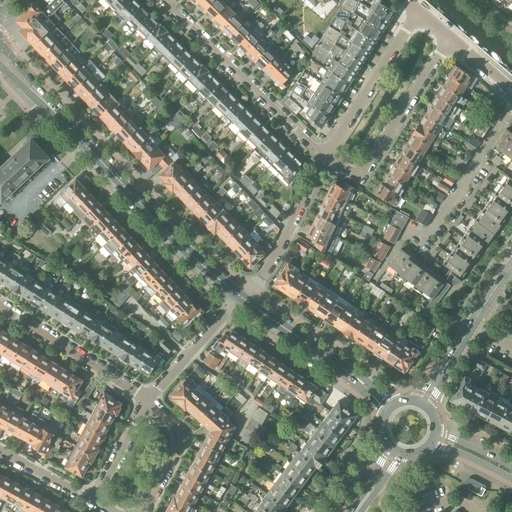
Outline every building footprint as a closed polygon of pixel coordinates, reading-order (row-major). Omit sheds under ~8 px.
[(24,27),(20,31),(27,39),(27,38),(31,35),(44,23),(49,18),(55,12),(61,7),(65,2),(63,0),(53,0),(54,0),(42,11),(37,16),(24,27)] [(115,0),(109,7),(118,14),(131,0),(115,0)] [(134,0),(131,0),(118,14),(126,23),(142,6),(138,2),(137,2),(134,0)] [(204,12),(215,0),(199,0),(196,4),(197,6),(199,9),(201,8),(204,12)] [(220,0),(215,0),(204,12),(208,15),(208,17),(211,19),(212,19),(213,20),(227,6),(220,0)] [(296,0),(322,22),(339,2),(335,0),(296,0)] [(355,0),(345,0),(342,6),(382,31),(383,30),(389,21),(370,9),(355,0)] [(355,0),(370,9),(389,21),(395,11),(386,5),(387,3),(381,0),(355,0)] [(20,22),(19,22),(24,27),(37,16),(42,11),(32,1),(32,2),(25,8),(25,11),(27,12),(19,19),(20,20),(20,22)] [(86,9),(80,3),(76,7),(82,13),(86,9)] [(142,6),(126,23),(130,27),(127,30),(131,34),(134,31),(150,15),(146,11),(146,10),(142,6)] [(227,6),(213,20),(213,22),(216,25),(217,25),(221,28),(235,13),(232,11),(227,6)] [(376,42),(382,31),(342,6),(335,16),(376,42)] [(31,35),(27,38),(34,45),(49,30),(61,19),(55,12),(49,18),(44,23),(31,35)] [(271,12),(267,16),(267,18),(269,21),(272,21),(276,17),(271,12)] [(235,13),(221,28),(224,31),(224,32),(227,35),(228,35),(229,35),(236,27),(241,23),(242,21),(235,13)] [(87,19),(92,24),(97,19),(92,14),(87,19)] [(136,32),(132,36),(136,40),(140,36),(144,40),(160,24),(156,20),(155,20),(150,15),(134,31),(136,32)] [(369,53),(376,42),(335,16),(328,27),(369,53)] [(244,22),(230,37),(230,39),(233,42),(235,42),(238,45),(252,31),(254,29),(259,24),(257,21),(252,25),(246,19),(244,22)] [(252,31),(238,45),(242,48),(242,50),(245,53),(246,53),(246,54),(261,39),(265,35),(260,30),(264,26),(260,23),(259,24),(254,29),(252,31)] [(160,24),(144,40),(153,48),(169,32),(160,24)] [(362,63),(369,53),(328,27),(322,37),(362,63)] [(261,39),(246,54),(247,54),(247,55),(250,58),(252,58),(255,61),(269,47),(273,43),(276,39),(274,36),(276,34),(270,29),(265,35),(261,39)] [(49,30),(34,45),(37,49),(38,49),(38,51),(41,54),(42,54),(58,40),(49,30)] [(169,32),(153,48),(161,56),(176,40),(172,37),(172,35),(169,32)] [(58,40),(42,54),(46,58),(46,60),(49,62),(50,63),(72,43),(64,35),(58,40)] [(307,35),(303,40),(312,48),(316,43),(311,39),(307,35)] [(350,83),(362,63),(322,37),(312,53),(311,59),(350,83)] [(176,40),(161,56),(169,64),(185,48),(181,44),(180,44),(176,40)] [(72,43),(50,63),(52,64),(52,66),(54,68),(56,68),(59,71),(74,58),(76,56),(78,54),(80,52),(72,43)] [(112,48),(108,43),(107,43),(103,47),(108,53),(112,48)] [(269,47),(255,61),(258,64),(259,65),(259,66),(262,69),(263,69),(263,70),(277,55),(272,50),(276,47),(275,46),(276,46),(273,43),(269,47)] [(296,44),(292,48),(296,52),(298,50),(301,48),(296,44)] [(123,46),(119,50),(127,57),(130,54),(126,49),(123,46)] [(301,48),(298,50),(302,54),(307,49),(303,46),(301,48)] [(185,48),(169,64),(178,72),(193,57),(189,53),(189,52),(185,48)] [(74,58),(59,71),(60,72),(60,74),(62,77),(64,77),(67,80),(83,66),(87,62),(78,54),(76,56),(74,58)] [(131,64),(136,59),(132,55),(126,60),(131,64)] [(277,55),(263,70),(264,70),(264,71),(267,74),(268,74),(272,78),(286,63),(285,63),(277,55)] [(193,57),(178,72),(186,80),(202,64),(198,60),(196,60),(193,57)] [(342,96),(350,83),(311,59),(303,71),(342,96)] [(83,66),(67,80),(71,84),(71,86),(73,88),(75,88),(75,89),(91,74),(94,71),(97,68),(90,60),(87,62),(83,66)] [(123,62),(118,67),(123,72),(128,67),(123,62)] [(286,63),(272,78),(275,81),(275,83),(278,85),(280,85),(283,89),(288,84),(285,81),(294,72),(290,68),(292,67),(287,62),(286,63)] [(147,71),(138,63),(133,68),(142,76),(147,71)] [(202,64),(186,80),(197,91),(212,76),(209,72),(210,72),(202,64)] [(456,65),(449,75),(451,76),(467,86),(473,76),(456,65)] [(91,74),(75,89),(76,90),(76,91),(78,94),(80,94),(83,97),(99,82),(102,79),(94,71),(91,74)] [(335,106),(342,96),(303,71),(297,82),(335,106)] [(140,78),(136,73),(131,78),(135,83),(140,78)] [(149,84),(154,79),(150,75),(145,79),(149,84)] [(212,76),(197,91),(206,99),(221,84),(221,82),(217,79),(216,79),(212,76)] [(447,80),(445,84),(445,85),(461,95),(464,91),(466,92),(468,87),(467,86),(451,76),(449,80),(447,80)] [(329,116),(335,106),(297,82),(290,92),(329,116)] [(100,84),(84,99),(88,103),(88,104),(90,106),(92,107),(108,92),(100,84)] [(221,84),(206,99),(214,107),(229,92),(225,88),(225,87),(222,84),(221,84)] [(441,90),(439,93),(439,95),(455,105),(457,101),(464,105),(467,99),(461,95),(445,85),(442,90),(441,90)] [(108,92),(92,107),(93,108),(93,109),(95,112),(97,112),(100,116),(116,101),(108,92)] [(229,92),(214,107),(222,115),(238,99),(234,96),(233,96),(229,92)] [(321,128),(329,116),(290,92),(288,95),(321,128)] [(495,94),(490,102),(492,103),(501,108),(503,104),(504,102),(495,94)] [(434,100),(432,103),(433,105),(451,116),(453,118),(456,113),(458,114),(461,109),(457,106),(455,105),(439,95),(436,100),(434,100)] [(116,101),(100,116),(103,118),(104,119),(104,121),(106,123),(108,123),(108,124),(124,110),(129,106),(121,97),(116,101)] [(155,97),(150,102),(153,105),(155,103),(158,100),(155,97)] [(238,99),(222,115),(231,123),(246,108),(242,105),(242,103),(238,99)] [(492,103),(486,113),(495,118),(501,108),(492,103)] [(428,110),(426,113),(427,115),(443,125),(445,126),(455,132),(461,122),(453,118),(451,116),(433,105),(430,110),(428,110)] [(246,108),(231,123),(239,131),(255,116),(251,112),(249,112),(246,108)] [(124,110),(108,124),(109,125),(109,126),(115,133),(116,133),(132,118),(124,110)] [(174,113),(167,119),(175,127),(181,121),(178,118),(174,113)] [(422,120),(420,123),(421,125),(420,125),(436,135),(439,130),(441,131),(445,126),(443,125),(427,115),(424,119),(422,120)] [(255,116),(239,131),(247,139),(262,124),(258,121),(258,119),(255,116)] [(132,118),(116,133),(120,136),(120,138),(122,140),(124,140),(124,141),(140,126),(132,118)] [(186,127),(182,122),(177,126),(182,131),(186,127)] [(480,122),(478,126),(475,124),(471,130),(482,137),(488,128),(480,122)] [(262,124),(247,139),(256,147),(271,132),(270,132),(270,131),(267,128),(266,128),(262,124)] [(419,124),(412,134),(414,135),(430,145),(436,135),(420,125),(419,124)] [(140,126),(124,141),(125,142),(125,143),(127,146),(129,146),(132,150),(148,135),(140,126)] [(196,126),(192,130),(199,138),(205,132),(203,129),(201,131),(196,126)] [(227,127),(221,133),(224,136),(230,130),(227,127)] [(445,282),(450,275),(451,273),(453,274),(456,277),(453,280),(453,281),(453,282),(453,283),(454,284),(456,284),(458,284),(462,278),(511,210),(511,133),(506,129),(492,148),(511,162),(511,175),(510,178),(508,176),(443,264),(450,269),(442,280),(401,249),(387,268),(431,301),(445,281),(445,282)] [(256,147),(254,149),(263,157),(264,156),(279,141),(275,137),(275,135),(272,133),(271,133),(271,132),(256,147)] [(134,151),(133,152),(141,160),(158,145),(161,141),(159,138),(155,139),(151,135),(150,136),(134,151)] [(410,141),(407,145),(423,155),(425,157),(428,151),(427,150),(430,145),(414,135),(414,136),(412,136),(410,139),(410,141)] [(477,146),(480,141),(473,137),(470,142),(477,146)] [(208,147),(213,142),(209,138),(204,143),(208,147)] [(24,146),(5,165),(1,160),(3,159),(0,156),(0,198),(2,201),(48,158),(31,140),(28,143),(27,142),(26,141),(23,144),(24,146)] [(213,142),(208,147),(212,151),(218,145),(213,141),(213,142)] [(264,156),(263,157),(271,165),(273,164),(287,148),(287,147),(284,144),(283,144),(279,141),(264,156)] [(474,151),(477,146),(470,142),(466,147),(474,151)] [(158,145),(141,160),(146,166),(147,165),(150,168),(157,162),(166,153),(158,145)] [(404,151),(401,155),(419,166),(422,162),(420,160),(423,155),(407,145),(406,146),(404,149),(404,151)] [(166,153),(157,162),(162,167),(171,158),(176,154),(177,153),(172,148),(166,153)] [(273,164),(271,165),(279,173),(280,171),(295,157),(292,153),(292,152),(289,149),(287,149),(287,148),(273,164)] [(216,155),(221,161),(227,155),(222,149),(216,155)] [(398,160),(395,165),(411,175),(416,178),(422,168),(419,166),(401,155),(400,156),(398,159),(398,160)] [(280,171),(279,173),(290,184),(295,179),(294,178),(297,175),(296,174),(300,169),(302,164),(301,162),(301,161),(298,158),(297,158),(295,157),(280,171)] [(171,158),(162,167),(165,170),(162,173),(164,175),(163,177),(163,179),(166,183),(167,185),(184,168),(176,160),(174,162),(171,158)] [(233,163),(229,159),(229,158),(223,163),(228,168),(233,163)] [(462,166),(463,166),(464,166),(467,161),(461,158),(458,163),(462,166)] [(462,166),(458,163),(451,159),(448,165),(459,171),(462,166)] [(392,170),(389,175),(404,184),(407,186),(410,181),(408,180),(411,175),(395,165),(393,165),(391,169),(392,170)] [(224,178),(228,174),(221,166),(217,170),(224,178)] [(167,185),(167,187),(169,190),(171,189),(173,190),(174,189),(177,192),(192,177),(184,168),(167,185)] [(203,183),(209,177),(207,174),(200,180),(203,183)] [(248,189),(249,188),(253,184),(253,183),(245,175),(240,180),(248,189)] [(386,180),(383,184),(398,193),(400,194),(403,190),(401,189),(404,184),(389,175),(387,175),(385,178),(386,180)] [(448,176),(444,182),(451,187),(455,180),(448,176)] [(177,192),(176,194),(179,197),(181,196),(184,200),(200,185),(192,177),(177,192)] [(76,179),(59,195),(66,203),(82,188),(82,187),(82,185),(79,182),(78,183),(75,180),(76,179)] [(451,187),(444,182),(442,181),(437,188),(447,194),(451,187)] [(331,190),(329,194),(348,204),(355,189),(344,183),(342,188),(334,184),(333,184),(332,185),(330,188),(331,190)] [(381,183),(375,193),(396,206),(398,202),(395,199),(398,193),(383,184),(381,183)] [(249,188),(254,194),(259,190),(253,184),(249,188)] [(184,200),(184,202),(187,205),(189,205),(192,208),(208,193),(200,185),(184,200)] [(82,188),(66,203),(73,210),(73,211),(89,195),(89,193),(87,190),(85,190),(82,188)] [(257,198),(266,207),(270,203),(265,198),(268,195),(264,191),(257,198)] [(192,209),(192,210),(195,213),(196,213),(200,217),(216,202),(208,193),(192,208),(192,209)] [(445,196),(440,193),(439,193),(435,200),(441,203),(445,196)] [(326,200),(323,205),(343,214),(347,216),(352,206),(348,204),(329,194),(328,195),(327,195),(325,199),(326,200)] [(89,195),(73,211),(81,218),(97,203),(96,202),(97,201),(94,198),(92,198),(89,195)] [(434,210),(437,205),(428,199),(425,205),(434,210)] [(200,217),(200,219),(202,222),(204,221),(208,225),(224,210),(216,202),(200,217)] [(97,203),(81,218),(88,226),(89,227),(91,226),(106,212),(104,210),(104,209),(101,206),(100,206),(97,203)] [(236,215),(242,209),(239,205),(233,211),(236,215)] [(321,211),(318,215),(337,224),(337,225),(342,227),(344,223),(339,220),(343,214),(323,205),(322,206),(320,209),(321,211)] [(208,225),(208,227),(210,230),(212,230),(216,233),(216,234),(234,216),(226,208),(224,210),(208,225)] [(422,209),(415,220),(426,226),(433,216),(422,209)] [(408,217),(396,211),(389,225),(401,231),(408,217)] [(90,228),(88,229),(96,237),(100,233),(104,230),(105,230),(108,227),(108,226),(114,221),(111,218),(111,216),(108,213),(107,214),(106,213),(106,212),(91,226),(89,227),(90,228)] [(316,221),(313,226),(335,236),(337,237),(342,227),(337,225),(337,224),(318,215),(318,216),(317,216),(315,220),(316,221)] [(234,216),(216,234),(220,237),(222,237),(226,241),(242,225),(234,216)] [(269,227),(273,223),(268,218),(264,222),(269,227)] [(100,233),(96,237),(103,246),(108,242),(112,238),(113,238),(116,236),(115,234),(121,229),(118,226),(119,225),(116,221),(114,222),(114,221),(108,226),(108,227),(105,230),(104,230),(100,233)] [(42,224),(38,229),(48,237),(52,232),(42,224)] [(226,241),(226,243),(228,246),(230,245),(233,248),(234,249),(251,234),(242,225),(226,241)] [(366,233),(369,228),(363,225),(360,230),(366,233)] [(394,244),(401,231),(389,225),(383,238),(394,244)] [(310,232),(308,236),(317,241),(314,245),(330,256),(339,238),(337,237),(335,236),(313,226),(312,227),(310,230),(310,232)] [(103,246),(102,246),(110,254),(115,250),(119,246),(121,246),(123,244),(123,242),(129,237),(126,234),(127,233),(123,230),(122,230),(121,229),(115,234),(116,236),(113,238),(112,238),(108,242),(103,246)] [(234,249),(234,252),(237,254),(239,254),(242,258),(258,242),(251,234),(234,249)] [(116,250),(110,255),(118,263),(122,259),(123,261),(132,253),(130,252),(136,246),(134,244),(135,243),(134,242),(134,241),(131,238),(130,238),(129,237),(123,242),(123,244),(121,246),(119,246),(115,250),(116,250)] [(295,245),(305,252),(309,246),(299,239),(295,245)] [(379,241),(372,254),(381,259),(383,260),(390,247),(379,241)] [(258,242),(242,258),(251,267),(253,267),(256,265),(256,263),(256,262),(266,252),(267,254),(268,252),(271,247),(270,246),(268,243),(263,247),(258,242)] [(132,253),(123,261),(127,265),(129,263),(132,267),(137,264),(137,262),(139,260),(140,261),(146,255),(145,254),(146,253),(143,250),(141,250),(140,249),(140,250),(138,247),(136,246),(130,252),(132,253)] [(22,269),(11,287),(21,293),(32,275),(26,272),(35,256),(32,254),(22,270),(22,269)] [(72,260),(66,255),(62,259),(68,264),(72,260)] [(132,267),(129,270),(133,274),(137,279),(140,276),(144,272),(144,271),(147,268),(148,269),(154,263),(153,263),(153,261),(150,258),(149,258),(146,255),(140,261),(139,260),(137,262),(137,264),(132,267)] [(368,255),(362,264),(375,271),(380,262),(368,255)] [(2,257),(0,260),(0,280),(1,281),(12,263),(2,257)] [(12,263),(1,281),(11,287),(22,269),(16,265),(18,262),(14,260),(12,263)] [(292,269),(294,267),(286,262),(280,272),(282,273),(279,278),(277,278),(274,282),(275,284),(286,291),(298,273),(292,269)] [(73,263),(67,268),(72,273),(77,268),(73,263)] [(144,272),(140,276),(148,284),(153,280),(152,279),(155,276),(156,277),(162,272),(161,271),(161,269),(158,266),(157,266),(154,263),(148,269),(147,268),(144,271),(144,272)] [(295,299),(308,279),(310,277),(300,270),(298,273),(286,291),(290,294),(289,295),(294,298),(294,299),(295,299)] [(367,271),(363,277),(368,281),(373,274),(367,271)] [(148,284),(144,288),(151,296),(155,292),(159,288),(159,287),(162,284),(163,285),(169,280),(168,279),(169,277),(166,274),(164,275),(162,272),(156,277),(155,276),(152,279),(153,280),(148,284)] [(32,275),(21,293),(30,299),(42,282),(32,275)] [(304,306),(318,286),(308,279),(295,299),(304,306)] [(159,288),(155,292),(163,300),(167,296),(167,295),(170,292),(171,293),(177,288),(176,287),(176,286),(173,282),(172,283),(169,280),(163,285),(162,284),(159,287),(159,288)] [(30,300),(30,301),(40,307),(52,288),(54,285),(51,283),(49,286),(42,282),(30,299),(30,300)] [(104,282),(99,287),(104,293),(110,288),(104,282)] [(52,288),(40,307),(43,309),(50,314),(62,295),(62,294),(64,292),(67,286),(64,284),(59,292),(52,288)] [(327,292),(318,286),(304,306),(305,304),(315,311),(327,292)] [(129,295),(125,290),(121,287),(117,291),(126,299),(129,295)] [(163,300),(160,303),(168,311),(170,309),(175,304),(175,303),(177,300),(178,301),(184,296),(184,295),(184,294),(181,291),(180,291),(177,288),(171,293),(170,292),(167,295),(167,296),(163,300)] [(325,318),(339,296),(329,289),(327,292),(315,311),(325,318)] [(122,303),(126,299),(117,291),(114,295),(122,303)] [(62,295),(50,314),(58,319),(60,320),(72,301),(62,295)] [(118,307),(122,303),(114,295),(110,299),(118,307)] [(175,304),(170,309),(178,317),(193,303),(189,299),(187,299),(184,296),(178,301),(177,300),(175,303),(175,304)] [(334,324),(349,303),(339,296),(325,318),(334,324)] [(72,301),(60,320),(62,321),(69,326),(81,307),(72,301)] [(178,317),(176,318),(184,326),(186,324),(187,325),(190,321),(194,317),(196,318),(204,310),(198,304),(196,306),(195,305),(193,303),(178,317)] [(357,312),(359,309),(349,303),(334,324),(345,331),(357,312)] [(81,307),(69,326),(75,329),(79,332),(91,313),(81,307)] [(354,338),(367,319),(357,312),(345,331),(354,338)] [(91,313),(79,332),(80,332),(80,331),(90,337),(101,319),(91,313)] [(101,319),(90,337),(92,339),(99,343),(111,325),(108,324),(101,319)] [(364,344),(377,326),(367,319),(354,338),(364,344)] [(111,325),(99,343),(107,348),(109,350),(121,332),(123,329),(126,324),(123,321),(117,330),(111,326),(111,325)] [(424,322),(419,331),(429,338),(434,328),(424,322)] [(374,351),(387,332),(377,326),(364,344),(374,351)] [(384,357),(396,339),(398,335),(389,329),(387,332),(374,351),(384,357)] [(176,330),(171,334),(179,341),(183,337),(176,330)] [(2,331),(0,334),(0,354),(2,355),(13,337),(2,331)] [(224,334),(216,347),(222,351),(227,354),(230,350),(231,347),(231,346),(234,341),(235,341),(239,336),(238,335),(238,334),(235,331),(233,332),(232,331),(228,336),(224,334)] [(121,332),(109,350),(115,353),(119,356),(131,338),(121,332)] [(131,338),(119,356),(123,358),(124,360),(127,362),(128,362),(129,362),(140,344),(143,340),(133,334),(131,338)] [(160,345),(169,353),(173,348),(159,336),(157,339),(161,343),(160,345)] [(231,347),(230,350),(239,356),(241,353),(241,352),(243,348),(245,348),(248,342),(248,340),(244,338),(243,338),(241,337),(239,336),(235,341),(234,341),(231,346),(231,347)] [(13,337),(2,355),(11,361),(23,343),(13,337)] [(394,364),(406,345),(396,339),(384,357),(394,364)] [(414,362),(421,353),(422,350),(409,341),(406,345),(394,364),(405,372),(407,372),(410,368),(409,365),(412,361),(414,362)] [(240,356),(236,361),(246,368),(249,363),(249,362),(251,360),(250,358),(253,354),(255,354),(258,348),(257,347),(254,344),(252,345),(248,342),(245,348),(243,348),(241,352),(241,353),(239,356),(240,356)] [(23,343),(11,361),(21,367),(32,350),(23,343)] [(140,344),(129,362),(139,368),(150,350),(140,344)] [(150,350),(139,368),(149,375),(161,357),(155,353),(157,349),(153,346),(151,351),(150,350)] [(251,360),(249,362),(249,363),(258,369),(260,366),(260,365),(262,361),(264,361),(268,355),(267,354),(267,353),(263,351),(262,351),(258,348),(255,354),(253,354),(250,358),(251,360)] [(32,350),(21,367),(31,374),(42,356),(32,350)] [(215,368),(216,366),(220,360),(209,353),(206,359),(205,358),(203,361),(215,368)] [(260,366),(258,369),(268,376),(270,373),(269,371),(272,367),(274,367),(277,361),(276,359),(273,357),(271,357),(268,355),(264,361),(262,361),(260,365),(260,366)] [(42,356),(31,374),(41,380),(52,362),(42,356)] [(477,359),(474,365),(484,370),(487,364),(477,359)] [(270,373),(268,376),(277,382),(279,379),(279,377),(281,374),(283,374),(287,368),(286,367),(286,366),(282,363),(281,364),(277,361),(274,367),(272,367),(269,371),(270,373)] [(52,362),(41,380),(51,386),(62,368),(52,362)] [(62,368),(51,386),(62,392),(73,375),(62,368)] [(279,379),(277,382),(281,384),(277,390),(283,394),(284,393),(286,390),(289,385),(288,384),(291,380),(293,380),(296,374),(296,372),(292,370),(290,370),(287,368),(283,374),(281,374),(279,377),(279,379)] [(287,390),(282,397),(291,402),(295,396),(299,391),(298,390),(300,386),(302,386),(306,381),(305,380),(305,379),(302,376),(300,377),(296,374),(293,380),(291,380),(288,384),(289,385),(286,390),(287,390)] [(73,375),(62,392),(71,398),(67,404),(72,408),(76,402),(77,402),(83,392),(82,392),(78,389),(83,381),(73,375)] [(188,377),(172,395),(175,397),(174,399),(180,404),(197,384),(192,380),(188,377)] [(467,384),(469,380),(469,379),(466,377),(451,400),(464,407),(474,388),(467,384)] [(87,399),(97,383),(92,380),(88,386),(82,396),(87,399)] [(299,391),(295,396),(306,403),(307,402),(308,402),(317,388),(315,387),(315,385),(311,383),(310,383),(306,381),(302,386),(300,386),(298,390),(299,391)] [(197,384),(180,404),(186,409),(187,408),(189,410),(206,392),(197,384)] [(234,396),(237,391),(228,385),(225,390),(234,396)] [(475,413),(485,394),(474,388),(464,407),(475,413)] [(316,401),(323,390),(321,389),(319,389),(309,403),(313,406),(316,401)] [(324,391),(323,391),(323,390),(316,401),(321,404),(327,395),(324,393),(324,391)] [(104,391),(97,404),(115,414),(117,414),(120,408),(119,407),(121,403),(112,398),(113,396),(104,391)] [(206,392),(189,410),(198,418),(214,399),(206,392)] [(487,419),(497,400),(485,394),(475,413),(487,419)] [(214,399),(198,418),(206,426),(223,407),(214,399)] [(499,425),(508,406),(497,400),(487,419),(499,425)] [(266,401),(263,406),(271,412),(275,407),(266,401)] [(338,401),(330,412),(348,426),(353,420),(356,415),(338,401)] [(3,404),(0,409),(0,425),(4,428),(14,410),(3,404)] [(97,404),(92,414),(110,424),(115,414),(97,404)] [(14,410),(4,428),(8,430),(7,432),(13,435),(24,416),(27,412),(16,406),(14,410)] [(510,431),(511,426),(511,407),(508,406),(499,425),(510,431)] [(223,407),(206,426),(211,430),(209,434),(214,437),(217,431),(228,437),(234,426),(232,424),(236,420),(234,419),(231,416),(228,420),(219,413),(224,408),(223,407)] [(264,420),(268,413),(257,407),(254,414),(264,420)] [(330,412),(322,422),(340,436),(348,426),(330,412)] [(24,416),(13,435),(19,438),(20,437),(25,439),(34,421),(37,417),(37,416),(33,414),(30,419),(24,416)] [(92,414),(86,425),(104,434),(110,424),(92,414)] [(262,425),(264,420),(254,414),(251,419),(262,425)] [(34,421),(25,439),(28,441),(27,443),(34,447),(45,427),(44,427),(47,422),(37,417),(34,421)] [(259,430),(262,425),(251,419),(248,424),(259,430)] [(309,423),(306,427),(332,447),(340,436),(322,422),(317,429),(309,423)] [(256,435),(259,430),(248,424),(246,429),(247,429),(246,430),(256,435)] [(86,425),(81,435),(99,445),(104,434),(86,425)] [(45,427),(34,447),(44,452),(42,454),(48,457),(54,446),(53,446),(52,446),(55,441),(53,439),(55,437),(53,436),(55,433),(45,427)] [(306,427),(304,430),(312,436),(306,443),(325,457),(326,457),(325,456),(332,447),(306,427)] [(253,441),(256,435),(246,430),(243,436),(253,441)] [(209,434),(204,444),(222,453),(228,442),(226,441),(227,440),(228,437),(217,431),(214,437),(209,434)] [(81,435),(75,446),(95,456),(98,449),(97,448),(99,445),(81,435)] [(250,446),(253,441),(243,436),(241,441),(250,446)] [(298,453),(316,467),(317,467),(318,468),(326,457),(325,457),(306,443),(299,453),(298,453)] [(204,444),(199,454),(217,463),(222,453),(204,444)] [(68,450),(66,454),(70,456),(88,465),(90,461),(91,462),(95,456),(75,446),(72,452),(68,450)] [(298,453),(290,463),(308,477),(316,467),(298,453)] [(199,454),(193,465),(211,474),(217,463),(199,454)] [(70,456),(64,466),(82,475),(88,465),(70,456)] [(244,461),(241,468),(245,470),(249,464),(244,461)] [(290,463),(282,474),(300,488),(308,477),(290,463)] [(193,465),(188,475),(206,484),(211,474),(193,465)] [(282,474),(274,484),(293,498),(300,488),(282,474)] [(188,475),(182,485),(200,495),(206,484),(188,475)] [(3,476),(0,482),(0,496),(1,497),(4,499),(14,482),(3,476)] [(485,489),(471,481),(469,481),(468,481),(466,482),(465,484),(465,486),(466,487),(468,489),(482,496),(485,489)] [(14,482),(4,499),(8,501),(15,505),(24,487),(14,482)] [(274,484),(266,495),(286,509),(285,508),(293,498),(274,484)] [(182,485),(177,496),(195,505),(200,495),(182,485)] [(15,505),(13,508),(14,510),(16,511),(23,511),(25,510),(34,493),(24,487),(15,505)] [(34,493),(25,510),(27,511),(36,511),(44,498),(34,493)] [(266,495),(258,505),(267,511),(284,511),(286,509),(266,495)] [(175,497),(170,505),(182,511),(191,511),(195,505),(177,496),(176,498),(175,497)] [(44,498),(36,511),(50,511),(54,504),(44,498)]
